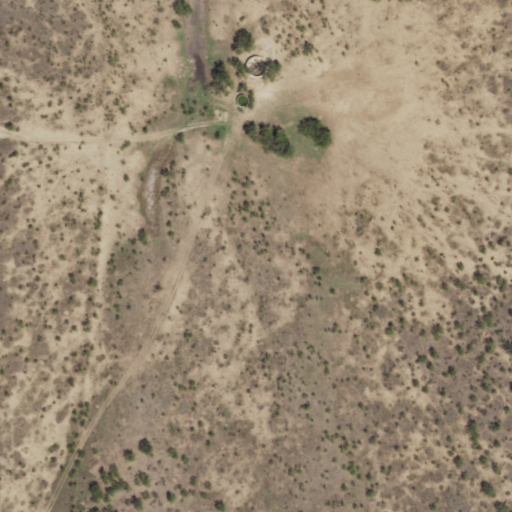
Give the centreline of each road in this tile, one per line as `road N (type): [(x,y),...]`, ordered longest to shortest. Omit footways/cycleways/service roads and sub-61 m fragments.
road 1 (track): [(98,511),(205,294),(223,183)]
road 2 (track): [(15,511),(14,394),(0,347)]
